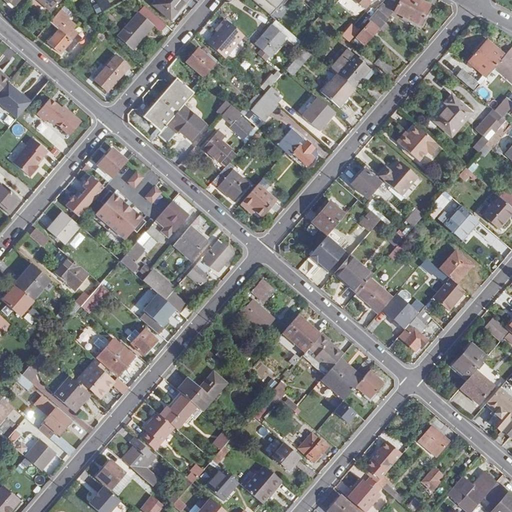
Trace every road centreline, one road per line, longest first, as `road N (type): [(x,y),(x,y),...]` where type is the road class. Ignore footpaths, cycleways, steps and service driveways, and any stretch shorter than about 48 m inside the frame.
road 1 (residential): [(257,250),(34,511)]
road 2 (residential): [(475,4),(257,250)]
road 3 (residential): [(412,382),(257,250)]
road 4 (residential): [(257,250),(107,120)]
road 5 (residential): [(299,511),(412,382)]
road 6 (residential): [(0,245),(107,120)]
road 7 (residential): [(107,120),(214,0)]
road 8 (residential): [(412,382),(511,266)]
road 9 (residential): [(107,120),(0,26)]
road 10 (residential): [(511,467),(412,382)]
